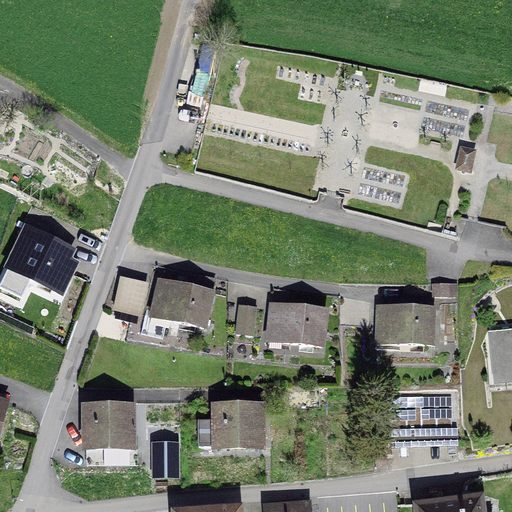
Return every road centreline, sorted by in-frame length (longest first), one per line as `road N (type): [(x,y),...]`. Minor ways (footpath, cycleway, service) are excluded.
road 1 (residential): [(26,511),(60,391),(148,174),(190,0)]
road 2 (residential): [(82,511),(511,458)]
